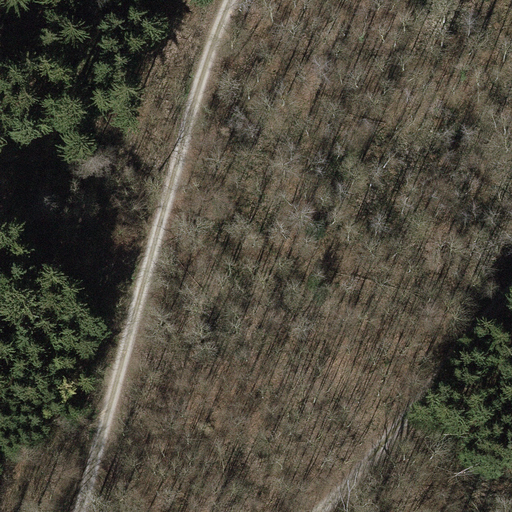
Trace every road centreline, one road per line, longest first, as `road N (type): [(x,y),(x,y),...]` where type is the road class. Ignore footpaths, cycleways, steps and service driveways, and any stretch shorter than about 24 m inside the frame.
road 1 (track): [(227,0),(131,276),(75,511)]
road 2 (track): [(321,511),(511,298)]
